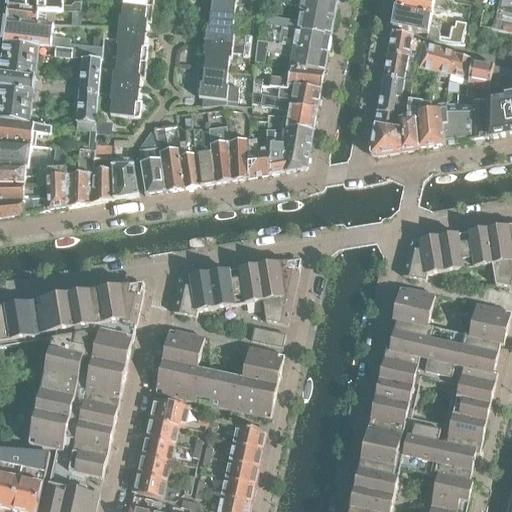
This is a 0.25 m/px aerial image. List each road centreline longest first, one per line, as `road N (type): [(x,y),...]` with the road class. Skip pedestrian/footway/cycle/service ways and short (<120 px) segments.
road 1 (residential): [(0,236),(319,182)]
road 2 (residential): [(340,511),(407,227)]
road 3 (residential): [(263,511),(320,240)]
road 4 (residential): [(167,266),(115,511)]
road 5 (residential): [(351,0),(319,182)]
road 6 (residential): [(366,174),(393,0)]
road 7 (residential): [(167,266),(0,295)]
road 8 (residential): [(320,240),(167,266)]
road 9 (residential): [(480,511),(511,372)]
